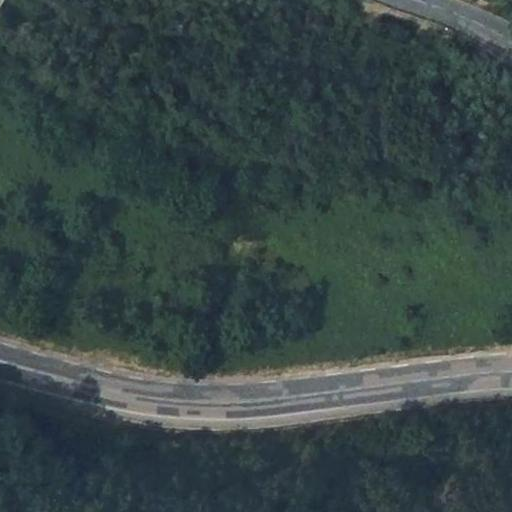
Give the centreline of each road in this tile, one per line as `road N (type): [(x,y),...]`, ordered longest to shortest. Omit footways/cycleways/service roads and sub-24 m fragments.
road 1 (secondary): [(0,362),(179,404),(511,374)]
road 2 (secondary): [(511,51),(466,22),(403,0)]
